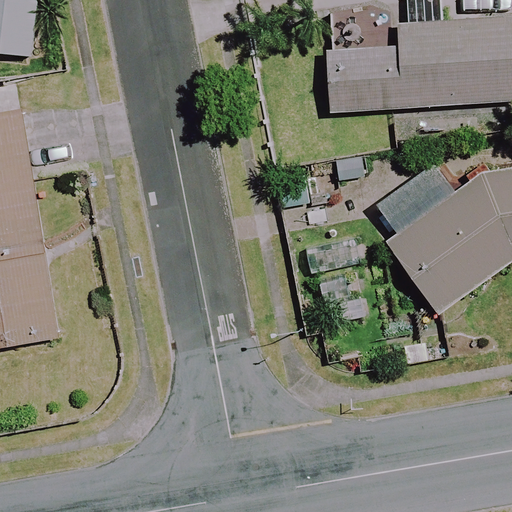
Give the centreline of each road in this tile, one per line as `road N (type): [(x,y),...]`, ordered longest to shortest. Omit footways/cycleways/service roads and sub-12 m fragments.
road 1 (residential): [(239,498),(146,0)]
road 2 (residential): [(239,498),(511,449)]
